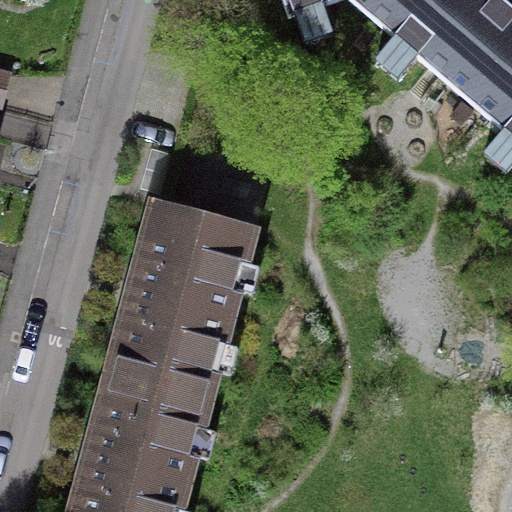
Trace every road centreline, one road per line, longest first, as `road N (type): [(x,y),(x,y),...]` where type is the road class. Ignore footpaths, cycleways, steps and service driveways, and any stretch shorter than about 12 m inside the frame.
road 1 (residential): [(50,327),(136,0)]
road 2 (residential): [(0,511),(50,327)]
